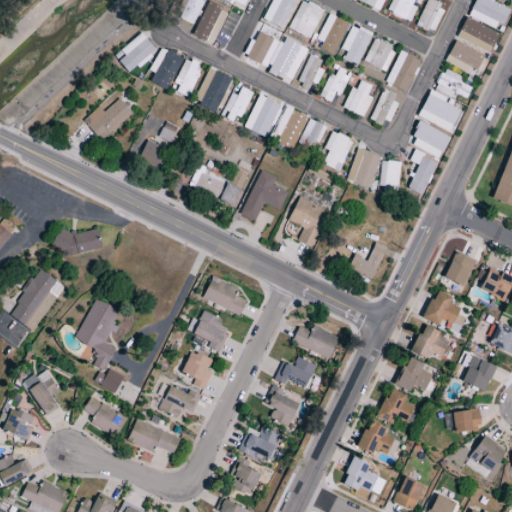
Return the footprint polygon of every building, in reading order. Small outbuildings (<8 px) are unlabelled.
[(203,0),(182,0),(174,17),(191,26),(203,0)] [(244,0),(221,0),(241,9),(244,0)] [(271,0),(261,21),(282,30),(295,0),(271,0)] [(307,40),(322,11),(301,0),(286,29),(307,40)] [(355,0),(355,1),(378,12),(383,0),(355,0)] [(391,0),(386,14),(408,23),(415,8),(411,6),(413,0),(391,0)] [(426,0),(414,25),(432,33),(444,8),(426,0)] [(499,29),(506,8),(490,3),(491,0),(473,0),(467,19),(499,29)] [(191,36),(211,45),(226,12),(205,3),(191,36)] [(345,23),(326,15),(314,49),(334,56),(345,23)] [(497,34),(465,18),(455,38),(488,54),(497,34)] [(355,67),(370,34),(350,25),(339,49),(345,52),(341,61),(355,67)] [(289,84),(305,49),(284,39),(281,44),(255,32),(243,58),(266,69),(264,73),(289,84)] [(123,57),(117,62),(127,75),(155,51),(140,33),(119,51),(123,57)] [(362,63),(384,72),(394,49),(372,40),(362,63)] [(483,54),(452,42),(444,63),(466,72),(468,67),(476,71),(483,54)] [(147,71),(153,74),(148,83),(165,91),(181,58),(158,48),(147,71)] [(419,61),(398,52),(383,84),(403,94),(419,61)] [(317,69),(320,61),(307,56),(296,85),(307,89),(310,83),(316,85),(321,71),(317,69)] [(200,66),(184,59),(173,84),(178,86),(175,92),(186,97),(200,66)] [(191,103),(213,114),(230,80),(207,69),(191,103)] [(318,98),(330,102),(333,93),(340,95),(348,75),(336,70),(333,77),(327,74),(318,98)] [(469,87),(460,85),(462,76),(440,71),(435,92),(466,100),(469,87)] [(370,86),(358,82),(355,90),(349,88),(341,110),(363,118),(370,98),(366,96),(370,86)] [(224,119),(235,124),(250,92),(239,88),(235,96),(230,94),(222,111),(227,113),(224,119)] [(394,105),(391,103),(394,95),(381,89),(368,121),(384,128),(394,105)] [(416,117),(448,133),(459,111),(442,103),(444,98),(428,91),(416,117)] [(280,106),(257,95),(242,128),(265,139),(280,106)] [(97,107),(81,121),(99,142),(130,114),(117,99),(102,113),(97,107)] [(278,137),(275,145),(291,151),(304,116),(282,108),(272,135),(278,137)] [(312,152),(323,126),(307,120),(296,145),(312,152)] [(169,143),(176,128),(163,122),(157,138),(169,143)] [(408,144),(437,160),(448,138),(419,123),(408,144)] [(337,172),(351,142),(330,132),(322,149),(326,151),(320,165),(337,172)] [(157,166),(163,148),(144,142),(138,160),(157,166)] [(511,142),(493,201),(511,207),(511,142)] [(369,189),(378,157),(355,149),(345,181),(369,189)] [(434,163),(416,156),(413,163),(416,164),(406,190),(422,196),(434,163)] [(377,191),(396,192),(397,163),(378,162),(377,191)] [(230,208),(239,187),(195,167),(186,188),(230,208)] [(330,178),(310,167),(307,172),(318,179),(320,174),(327,178),(324,183),(327,184),(330,178)] [(277,211),(285,193),(270,186),(274,179),(259,171),(238,215),(253,222),(262,203),(277,211)] [(310,249),(331,203),(301,189),(286,222),(301,228),(295,242),(310,249)] [(0,221),(0,246),(15,228),(3,218),(0,221)] [(100,249),(96,228),(53,236),(56,251),(64,250),(65,256),(100,249)] [(352,255),(346,270),(371,280),(384,248),(373,243),(366,261),(352,255)] [(461,287),(473,261),(453,252),(441,278),(461,287)] [(511,280),(511,278),(499,272),(497,277),(479,269),(474,279),(481,282),(477,290),(502,302),(511,280)] [(62,287),(37,270),(6,316),(32,333),(62,287)] [(237,317),(244,302),(231,296),(235,288),(211,277),(200,299),(237,317)] [(464,318),(456,315),(458,309),(447,304),(450,298),(433,291),(421,319),(440,328),(440,327),(457,334),(464,318)] [(73,340),(96,351),(89,365),(103,371),(113,349),(103,344),(110,328),(109,328),(117,312),(92,300),(73,340)] [(220,321),(202,312),(191,335),(208,343),(206,348),(216,353),(227,331),(218,326),(220,321)] [(425,360),(427,355),(439,360),(447,343),(435,338),(437,332),(421,325),(409,353),(425,360)] [(487,347),(511,354),(511,331),(493,326),(487,347)] [(337,337),(311,327),(309,332),(296,327),(290,344),(329,359),(337,337)] [(179,373),(193,380),(190,386),(201,391),(210,373),(205,371),(210,361),(189,351),(179,373)] [(483,392),(494,367),(470,357),(459,382),(483,392)] [(284,382),(304,390),(314,366),(295,358),(292,367),(280,362),(272,381),(283,385),(284,382)] [(430,375),(419,370),(421,366),(406,359),(394,386),(408,392),(410,387),(422,393),(430,375)] [(55,410),(50,398),(57,394),(45,370),(22,382),(40,417),(55,410)] [(121,377),(107,370),(104,376),(97,372),(92,384),(113,394),(121,377)] [(156,410),(176,419),(180,409),(191,414),(199,396),(187,390),(185,395),(160,384),(155,395),(161,398),(156,410)] [(280,397),(282,391),(269,387),(263,405),(272,408),(268,419),(288,427),(297,403),(280,397)] [(406,422),(413,408),(402,402),(404,397),(388,389),(375,418),(390,425),(394,417),(406,422)] [(88,423),(112,438),(124,420),(89,397),(81,410),(92,418),(88,423)] [(31,429),(27,427),(30,418),(8,410),(1,432),(27,440),(31,429)] [(453,433),(478,431),(476,410),(451,413),(453,433)] [(178,439),(134,420),(124,442),(152,454),(155,448),(171,455),(178,439)] [(393,438),(382,434),(384,428),(366,422),(356,449),(371,455),(373,451),(386,456),(393,438)] [(236,450),(260,463),(263,457),(270,461),(281,438),(260,428),(254,438),(244,433),(236,450)] [(467,459),(490,473),(504,451),(480,437),(467,459)] [(0,459),(0,485),(0,486),(30,475),(25,460),(12,464),(9,456),(0,459)] [(375,476),(365,471),(368,465),(351,458),(340,485),(356,492),(358,488),(369,492),(375,476)] [(248,497),(258,475),(233,463),(227,476),(235,479),(230,489),(248,497)] [(422,486),(403,477),(390,503),(409,511),(422,486)] [(57,511),(66,494),(40,482),(37,488),(26,483),(18,498),(47,511),(57,511)] [(110,511),(115,503),(96,494),(92,503),(82,499),(75,511),(110,511)] [(426,511),(454,511),(458,505),(433,495),(426,511)] [(249,511),(250,511),(218,501),(215,511),(216,511),(249,511)]
